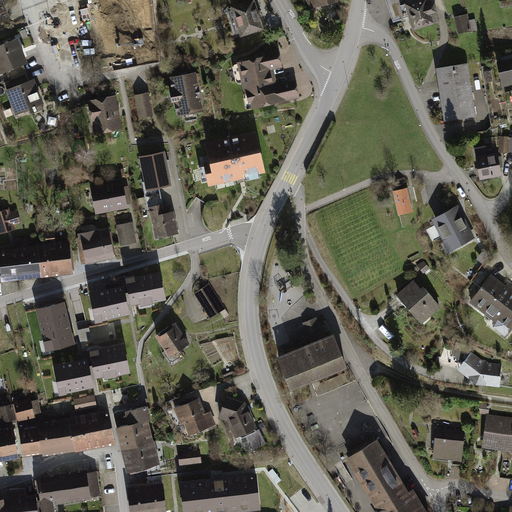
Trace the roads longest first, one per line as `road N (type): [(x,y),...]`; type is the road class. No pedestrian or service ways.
road 1 (tertiary): [(264,232),(251,309),(260,363),(301,450),(342,511)]
road 2 (residential): [(0,302),(191,243),(264,232)]
road 3 (residential): [(26,0),(56,75),(77,79),(165,63)]
road 4 (residential): [(456,171),(387,46),(356,25)]
road 5 (residential): [(301,211),(301,254),(355,367)]
road 6 (residential): [(301,211),(397,170),(435,177),(456,171)]
road 7 (residential): [(355,367),(511,400)]
road 8 (residential): [(355,367),(430,493)]
road 9 (residential): [(0,483),(70,457),(111,450),(121,457)]
